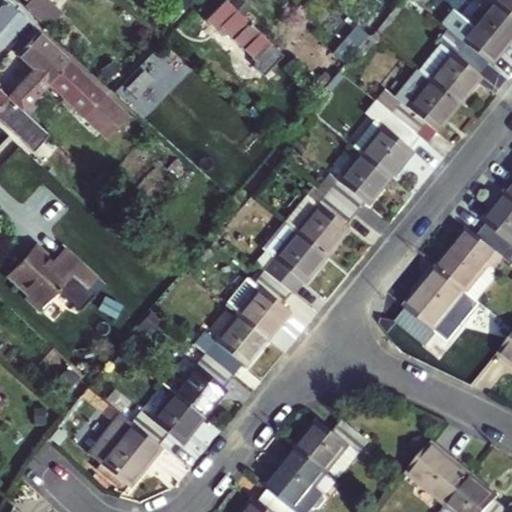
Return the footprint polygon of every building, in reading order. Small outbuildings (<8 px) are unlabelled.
[(9,11),(16,4),(11,0),(0,0),(0,45),(22,24),(9,11)] [(511,0),(494,0),(485,12),(511,35),(511,0)] [(33,3),(24,12),(40,27),(48,34),(57,25),(33,3)] [(222,10),(203,30),(216,42),(219,40),(252,69),(267,52),(222,10)] [(451,53),(478,76),(511,35),(485,12),(451,53)] [(19,110),(41,87),(63,63),(32,34),(10,58),(25,72),(4,96),(14,105),(19,110)] [(419,90),(447,113),(478,76),(451,53),(419,90)] [(63,63),(41,87),(98,141),(121,117),(63,63)] [(409,147),(414,152),(447,113),(419,90),(395,119),(387,113),(379,123),(409,147)] [(0,118),(14,105),(4,96),(0,92),(0,118)] [(377,186),(409,147),(379,123),(347,162),(377,186)] [(356,212),(377,186),(347,162),(315,200),(344,223),(354,210),(356,212)] [(511,181),(495,203),(511,217),(511,181)] [(344,223),(315,200),(284,238),(314,262),(344,223)] [(461,243),(491,268),(511,242),(511,217),(495,203),(461,243)] [(314,262),(284,238),(271,228),(249,255),(261,264),(252,277),(281,299),(292,284),(295,286),(314,262)] [(455,298),(465,307),(484,285),(484,277),(491,268),(461,243),(451,255),(446,251),(426,275),(455,298)] [(10,280),(25,294),(21,299),(35,311),(60,283),(69,291),(79,281),(87,288),(95,280),(64,251),(52,264),(36,250),(10,280)] [(396,312),(425,336),(455,298),(426,275),(396,312)] [(272,311),(281,299),(252,277),(242,289),(248,294),(228,319),(259,344),(280,317),(272,311)] [(238,371),(259,344),(228,319),(195,359),(224,382),(234,368),(238,371)] [(511,332),(506,339),(489,360),(511,377),(511,332)] [(195,359),(163,398),(194,423),(216,396),(214,395),(224,382),(195,359)] [(172,449),(194,423),(163,398),(142,423),(131,414),(121,426),(150,450),(159,439),(172,449)] [(150,450),(121,426),(108,416),(77,456),(118,489),(150,450)] [(306,430),(285,455),(316,480),(336,456),(343,462),(352,452),(325,430),(317,439),(306,430)] [(255,495),(275,511),(300,511),(294,507),(316,480),(285,455),(253,494),(255,495)] [(421,455),(396,486),(427,511),(435,511),(457,485),(421,455)] [(336,456),(316,480),(327,490),(347,466),(343,462),(336,456)] [(316,480),(294,507),(300,511),(308,511),(327,490),(316,480)] [(489,511),(457,485),(435,511),(489,511)] [(243,505),(237,511),(275,511),(255,495),(245,507),(243,505)]
